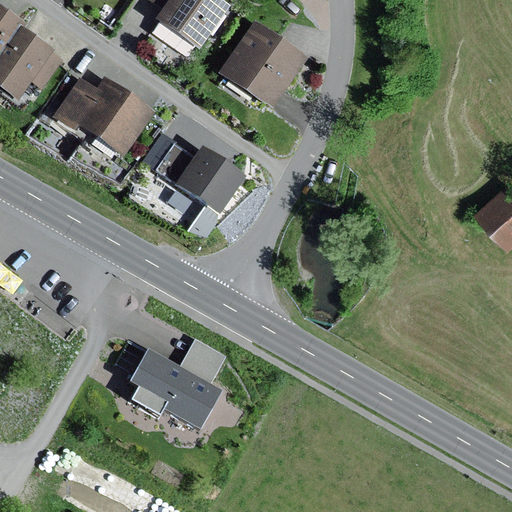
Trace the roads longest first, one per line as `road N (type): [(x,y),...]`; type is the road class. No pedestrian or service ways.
road 1 (primary): [(511,471),(220,302)]
road 2 (residential): [(37,0),(293,180)]
road 3 (primary): [(220,302),(0,178)]
road 4 (residential): [(293,180),(328,110),(345,48),(344,0)]
road 5 (residential): [(220,302),(293,180)]
